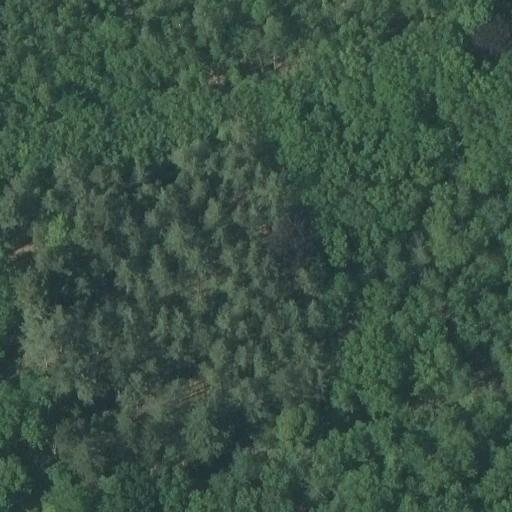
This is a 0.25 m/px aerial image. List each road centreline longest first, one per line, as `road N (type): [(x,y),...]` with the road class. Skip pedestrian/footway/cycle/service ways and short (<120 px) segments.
road 1 (track): [(511,50),(0,181)]
road 2 (track): [(511,400),(96,511)]
